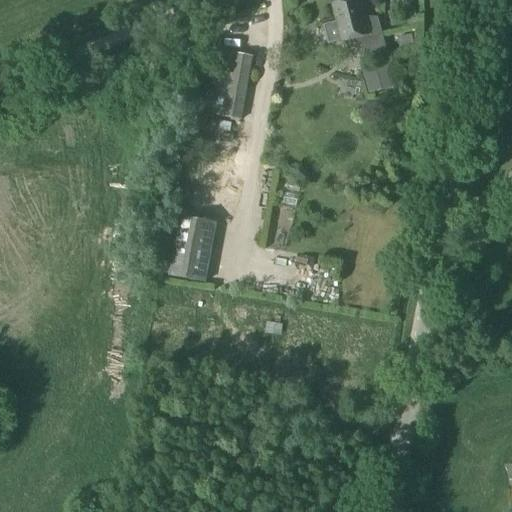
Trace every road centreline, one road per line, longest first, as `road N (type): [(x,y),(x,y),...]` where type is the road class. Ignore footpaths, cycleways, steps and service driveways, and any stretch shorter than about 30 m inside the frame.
road 1 (unclassified): [(389,511),(479,0)]
road 2 (track): [(219,0),(0,84)]
